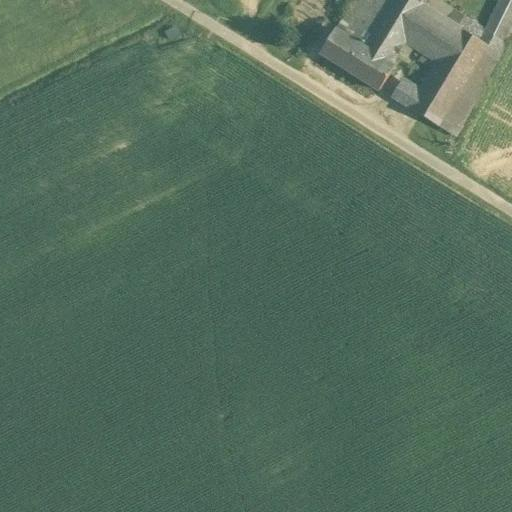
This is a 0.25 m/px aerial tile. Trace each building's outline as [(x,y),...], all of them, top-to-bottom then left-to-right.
[(413,0),(354,0),(336,30),(394,67),(399,59),(397,57),(406,43),(437,62),(437,63),(419,93),(418,94),(409,109),(456,138),(473,106),(500,54),(447,21),(413,0)] [(413,0),(447,21),(454,11),(435,0),(413,0)] [(511,0),(499,0),(485,32),(505,44),(511,30),(511,0)] [(464,18),(454,11),(447,21),(500,54),(505,44),(485,32),(463,19),(464,18)] [(394,67),(336,30),(321,55),(380,91),(395,67),(394,67)] [(401,82),(391,98),(409,109),(418,94),(419,93),(401,82)]
